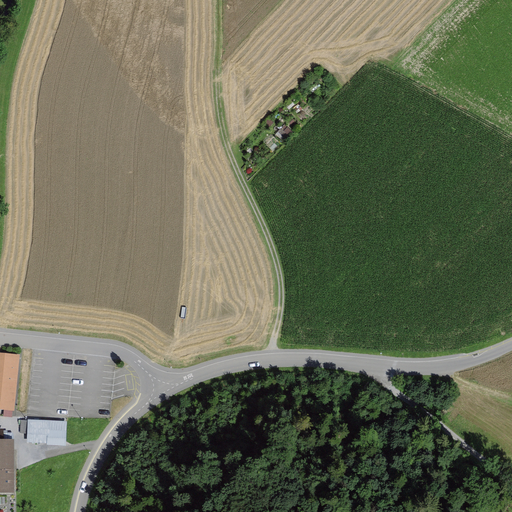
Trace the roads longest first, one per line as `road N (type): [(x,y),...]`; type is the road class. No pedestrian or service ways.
road 1 (track): [(263,363),(279,288),(218,120),(217,0)]
road 2 (unclassified): [(162,391),(263,363),(424,369),(511,344)]
road 3 (unclassified): [(0,336),(107,346),(162,391)]
road 4 (track): [(380,369),(385,384),(511,481)]
road 5 (unclassified): [(79,511),(96,458),(124,421),(162,391)]
